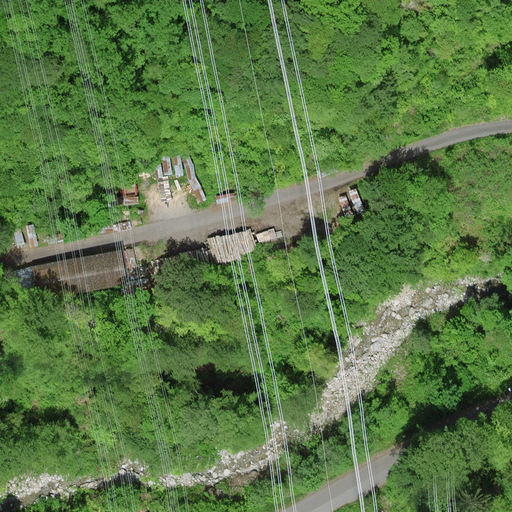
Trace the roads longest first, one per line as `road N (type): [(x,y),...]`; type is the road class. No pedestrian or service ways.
road 1 (track): [(511,127),(435,144),(254,213),(0,261)]
road 2 (unclassified): [(296,511),(442,433),(511,408)]
